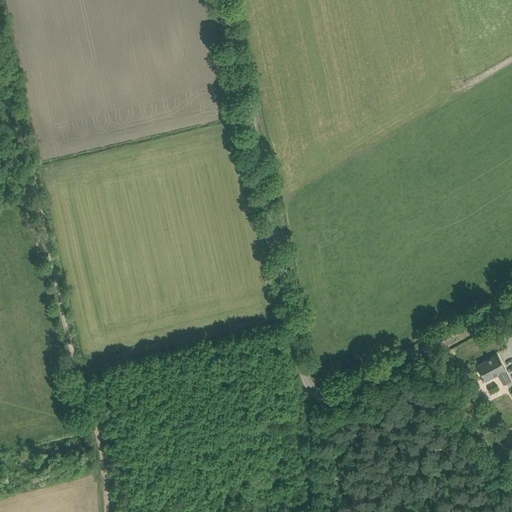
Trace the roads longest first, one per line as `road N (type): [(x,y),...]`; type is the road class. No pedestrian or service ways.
road 1 (unclassified): [(224,0),(303,373),(314,389),(345,391),(511,302)]
road 2 (track): [(0,6),(73,351),(86,368)]
road 3 (track): [(86,368),(192,327),(292,313)]
road 4 (track): [(428,348),(466,418),(511,471)]
